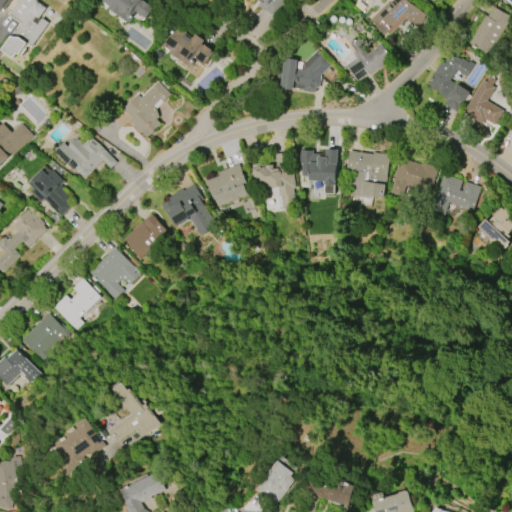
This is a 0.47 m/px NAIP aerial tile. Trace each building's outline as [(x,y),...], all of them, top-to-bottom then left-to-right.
[(49,23),(32,47),(27,44),(20,55),(18,53),(14,58),(2,50),(22,23),(10,15),(13,11),(7,7),(5,10),(0,6),(0,0),(36,0),(47,8),(40,18),(41,19),(42,18),(49,23)] [(102,1),(102,0),(141,0),(141,1),(142,2),(143,1),(150,6),(150,7),(153,9),(146,19),(137,12),(129,24),(116,15),(117,14),(110,9),(111,7),(102,1)] [(289,0),(287,3),(274,18),(259,5),(262,2),(259,0),(289,0)] [(403,20),(389,35),(386,32),(382,36),(373,27),(375,25),(369,20),(386,2),(387,3),(390,0),(405,0),(410,5),(426,13),(418,28),(403,20)] [(467,43),(483,16),(485,17),(491,7),(508,17),(486,54),(467,43)] [(165,45),(177,26),(187,32),(186,33),(193,38),(196,34),(205,40),(202,44),(204,46),(205,44),(213,50),(212,51),(215,53),(206,65),(196,59),(192,65),(188,62),(187,64),(182,61),(183,59),(181,57),(180,59),(171,52),(172,50),(165,45)] [(358,81),(347,66),(356,59),(347,46),(360,37),(369,50),(381,42),(393,61),(372,75),(370,73),(358,81)] [(331,65),(321,74),(319,88),(316,87),(315,93),(303,92),(303,89),(295,88),(295,90),(281,89),(285,58),(298,60),(298,62),(304,62),(316,50),(331,65)] [(440,62),(443,64),(450,54),(460,60),(461,59),(467,63),(468,62),(472,64),(464,77),(454,70),(448,81),(456,86),(457,85),(470,93),(468,95),(470,96),(464,105),(462,103),(456,113),(442,104),(445,100),(437,95),(438,93),(425,85),(440,62)] [(464,113),(483,81),(486,82),(489,77),(494,80),(491,85),(495,88),(487,101),(503,111),(495,125),(486,120),(483,125),(464,113)] [(156,82),(170,95),(155,110),(158,117),(156,119),(160,123),(146,138),(129,121),(131,118),(122,109),(136,94),(140,98),(156,82)] [(34,136),(13,156),(10,153),(0,162),(0,125),(2,123),(11,132),(21,123),(34,136)] [(116,163),(109,169),(101,161),(84,179),(74,169),(72,171),(53,152),(62,143),(67,147),(75,139),(82,146),(90,137),(116,163)] [(302,150),(313,150),(313,154),(324,154),(324,149),(337,149),(336,169),(334,168),(333,185),(322,185),(322,181),(307,181),(307,176),(300,176),(302,150)] [(349,151),(372,155),(373,153),(390,155),(387,176),(386,176),(382,198),(362,195),(362,192),(352,190),(355,173),(346,172),(349,151)] [(291,152),(295,189),(293,189),(295,208),(282,210),(282,208),(276,208),(275,199),(272,197),(271,186),(269,186),(270,196),(260,197),(258,185),(254,185),(253,175),(252,175),(251,166),(253,166),(253,164),(259,163),(260,166),(275,164),(274,154),(291,152)] [(402,197),(390,193),(393,182),(392,182),(399,158),(421,165),(422,163),(437,168),(430,193),(405,186),(402,197)] [(217,172),(238,164),(246,184),(243,186),(246,195),(218,207),(214,196),(212,197),(206,181),(219,176),(217,172)] [(60,217),(43,199),(40,202),(30,192),(32,189),(28,184),(30,182),(29,180),(40,169),(46,175),(51,170),(63,182),(60,185),(62,188),(61,189),(69,198),(65,201),(71,207),(60,217)] [(444,175),(463,181),(460,191),(462,191),(465,182),(482,187),(474,211),(450,203),(446,215),(432,211),(444,175)] [(194,184),(203,199),(202,200),(218,226),(201,236),(189,216),(186,218),(187,220),(175,228),(161,205),(170,200),(169,198),(183,189),(184,191),(194,184)] [(493,239),(480,227),(487,220),(489,222),(504,207),(511,215),(511,232),(510,234),(511,236),(511,237),(510,239),(511,241),(511,243),(505,251),(500,245),(498,247),(491,241),(493,239)] [(46,230),(27,248),(21,241),(13,249),(19,256),(2,272),(0,270),(0,256),(3,254),(0,250),(0,240),(4,237),(7,240),(16,231),(10,225),(27,209),(31,213),(32,212),(43,224),(41,225),(46,230)] [(121,240),(149,214),(167,233),(139,259),(121,240)] [(88,273),(114,248),(133,267),(134,266),(141,274),(127,287),(121,280),(117,284),(123,290),(114,299),(88,273)] [(82,279),(101,297),(81,319),(86,324),(79,330),(55,307),(66,295),(71,300),(77,294),(72,289),(82,279)] [(23,339),(50,313),(61,325),(63,323),(72,333),(66,339),(63,336),(47,351),(51,355),(44,361),(23,339)] [(41,374),(33,382),(31,381),(30,382),(24,377),(25,375),(22,372),(7,387),(0,380),(0,360),(4,357),(6,359),(16,348),(41,374)] [(104,431),(128,414),(111,389),(120,383),(125,391),(127,389),(140,407),(144,404),(158,424),(139,438),(134,431),(114,445),(104,431)] [(82,418),(101,444),(88,454),(86,453),(79,458),(81,459),(70,467),(52,444),(73,429),(71,426),(82,418)] [(0,507),(0,458),(19,456),(24,485),(16,486),(10,510),(0,507)] [(276,505),(255,491),(265,477),(267,478),(275,466),(275,465),(277,462),(294,473),(291,477),(295,480),(286,492),(285,492),(276,505)] [(121,489),(158,472),(166,489),(151,497),(152,499),(143,503),(143,502),(141,502),(145,509),(149,511),(128,511),(126,506),(128,505),(121,489)] [(348,507),(355,486),(318,475),(311,496),(348,507)] [(376,511),(373,502),(398,495),(398,493),(407,490),(413,511),(376,511)]
